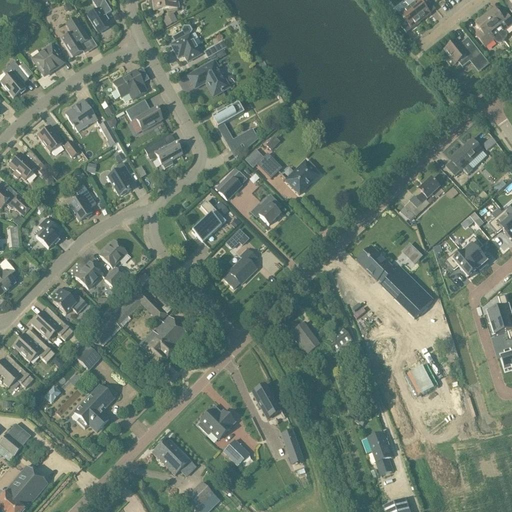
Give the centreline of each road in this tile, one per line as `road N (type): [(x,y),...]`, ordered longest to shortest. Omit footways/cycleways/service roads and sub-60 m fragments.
road 1 (unclassified): [(76,511),(239,343)]
road 2 (residential): [(324,263),(404,481)]
road 3 (residential): [(324,263),(488,107)]
road 4 (residential): [(154,213),(198,173),(202,155),(144,48)]
road 5 (residential): [(154,213),(94,234),(0,325)]
road 6 (residential): [(0,144),(65,89),(144,48)]
road 7 (residential): [(511,266),(470,302),(500,398),(511,394)]
road 8 (residential): [(239,343),(162,254),(154,213)]
